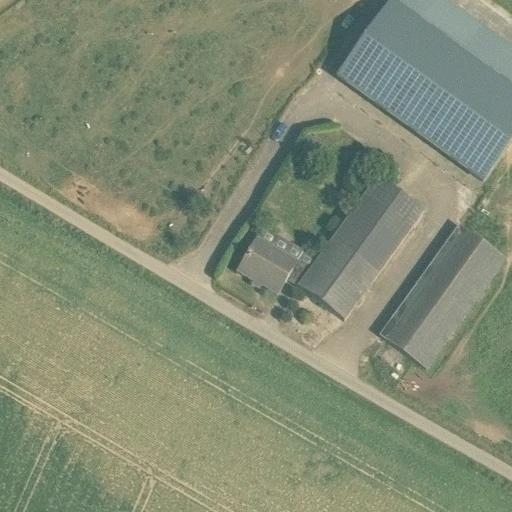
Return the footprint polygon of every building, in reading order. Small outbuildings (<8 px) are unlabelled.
[(511,142),(511,88),(392,1),(336,78),(482,184),(511,142)] [(329,146),(308,138),(300,158),(321,166),(329,146)] [(424,214),(378,181),(298,290),(344,324),(424,214)] [(506,261),(459,228),(380,339),(426,372),(506,261)] [(296,266),(256,243),(238,274),(278,297),(296,266)]
